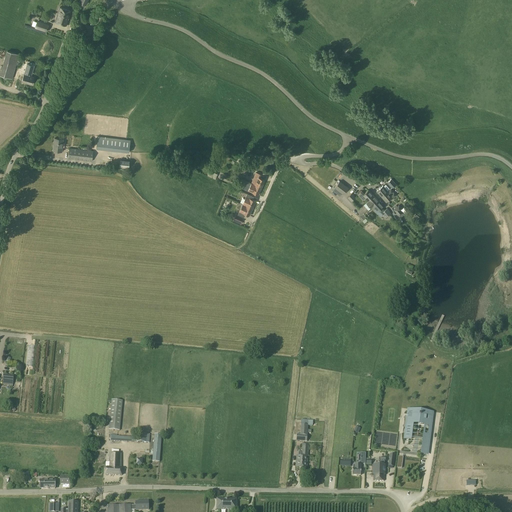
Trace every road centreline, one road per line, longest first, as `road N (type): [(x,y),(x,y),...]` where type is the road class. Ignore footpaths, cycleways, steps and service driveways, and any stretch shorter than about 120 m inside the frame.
road 1 (unclassified): [(403,511),(381,491),(0,492)]
road 2 (track): [(251,229),(242,245),(226,246),(144,203),(123,178),(9,166)]
road 3 (unclassified): [(347,136),(311,118),(263,74),(111,2)]
road 4 (unclassified): [(0,211),(13,158),(111,2)]
road 5 (unclassified): [(511,167),(486,154),(404,157),(347,136)]
road 6 (unclassified): [(347,136),(333,155),(283,164),(251,229)]
